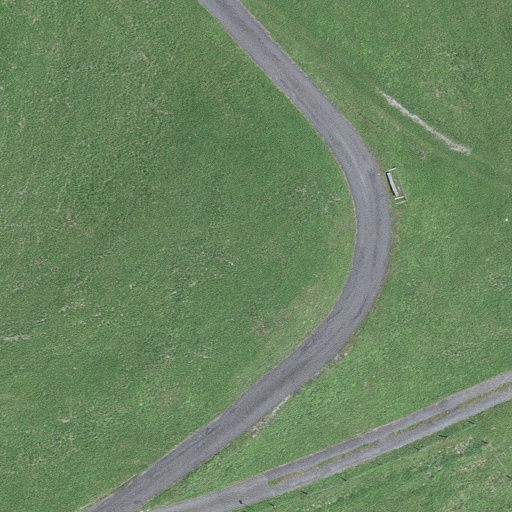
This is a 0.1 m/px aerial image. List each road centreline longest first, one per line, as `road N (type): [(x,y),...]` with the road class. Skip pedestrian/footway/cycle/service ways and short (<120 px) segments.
road 1 (track): [(112,511),(338,329),(371,278),(384,220),(371,174),(337,125),(226,0)]
road 2 (track): [(169,511),(260,487),(511,380)]
